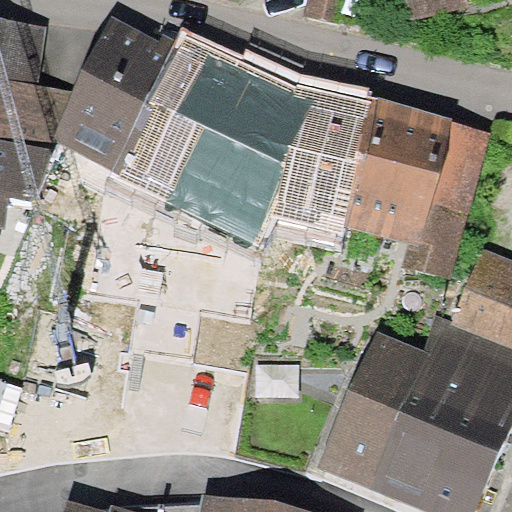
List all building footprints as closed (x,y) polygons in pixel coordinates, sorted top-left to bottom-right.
[(408,0),(415,18),(470,4),(468,0),(408,0)] [(160,41),(111,14),(55,139),(114,173),(106,183),(252,255),(271,215),(304,74),(247,48),(243,56),(184,25),(174,39),(165,34),(160,41)] [(48,27),(0,21),(0,226),(6,227),(10,195),(35,201),(55,139),(74,90),(38,83),(48,27)] [(368,88),(304,74),(271,215),(345,233),(346,226),(409,240),(403,267),(454,279),(488,131),(452,123),(453,117),(366,97),(368,88)] [(511,259),(484,248),(452,323),(511,347),(511,259)] [(511,347),(452,323),(436,316),(423,348),(376,330),(317,466),(429,511),(474,511),(511,425),(511,347)] [(300,511),(203,493),(199,511),(300,511)] [(109,511),(67,499),(63,511),(139,511),(111,504),(109,511)]
